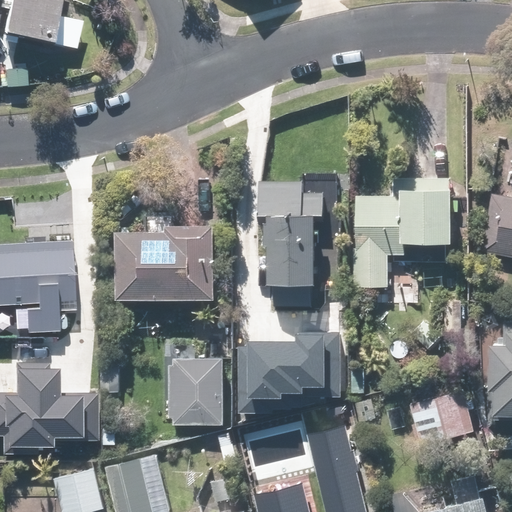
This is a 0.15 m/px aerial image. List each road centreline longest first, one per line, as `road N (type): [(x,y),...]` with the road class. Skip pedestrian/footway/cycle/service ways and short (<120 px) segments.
road 1 (residential): [(511,33),(401,29),(300,48),(207,87)]
road 2 (residential): [(207,87),(76,134),(0,137)]
